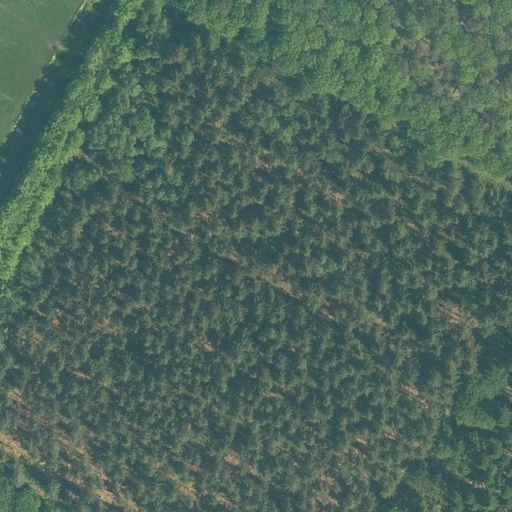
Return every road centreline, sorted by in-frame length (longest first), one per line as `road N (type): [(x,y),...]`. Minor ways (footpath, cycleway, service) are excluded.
road 1 (track): [(137,0),(0,250)]
road 2 (track): [(99,3),(0,180)]
